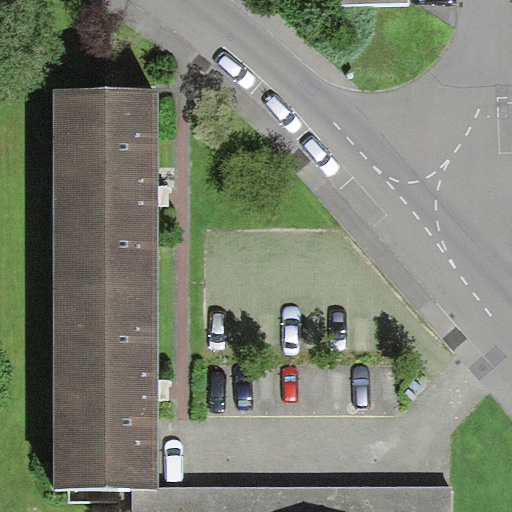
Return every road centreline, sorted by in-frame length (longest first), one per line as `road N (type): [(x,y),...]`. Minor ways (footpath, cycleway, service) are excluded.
road 1 (residential): [(177,0),(279,77),(415,204)]
road 2 (residential): [(415,204),(465,137),(476,0)]
road 3 (residential): [(415,204),(511,334)]
